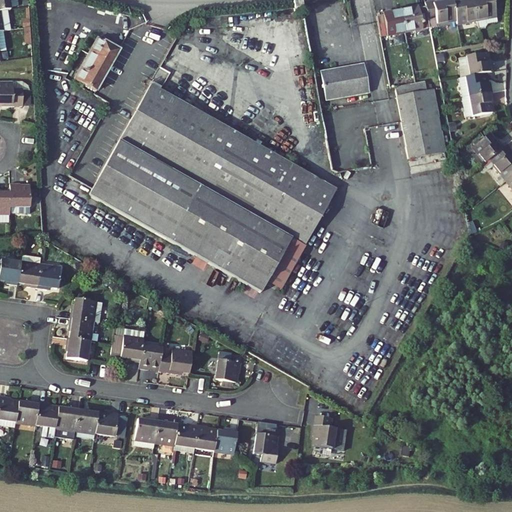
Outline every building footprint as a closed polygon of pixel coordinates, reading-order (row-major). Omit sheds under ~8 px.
[(0,0),(0,10),(10,9),(8,0),(0,0)] [(293,6),(294,13),(301,12),(299,0),(297,0),(292,1),(293,6)] [(436,24),(456,20),(453,3),(452,0),(448,0),(442,1),(441,0),(434,0),(425,2),(425,7),(428,20),(435,19),(436,24)] [(477,20),(472,0),(462,0),(463,1),(453,3),(456,20),(457,24),(477,20)] [(472,0),(477,20),(496,16),(493,0),(472,0)] [(400,11),(405,32),(429,27),(428,20),(425,7),(400,11)] [(376,16),(380,37),(405,32),(400,11),(376,16)] [(94,91),(110,64),(106,62),(114,47),(97,37),(73,79),(94,91)] [(118,50),(114,47),(106,62),(110,64),(118,50)] [(464,77),(484,73),(492,72),(490,62),(488,62),(486,53),(466,57),(467,65),(461,66),(458,67),(460,78),(464,77)] [(367,92),(365,80),(362,81),(359,65),(320,72),(326,100),(367,92)] [(468,97),(490,92),(489,82),(486,83),(484,73),(464,77),(468,97)] [(336,189),(311,176),(158,89),(160,85),(153,80),(87,196),(260,293),(291,238),(304,245),(336,189)] [(446,161),(433,90),(433,89),(426,90),(424,81),(394,87),(408,159),(435,153),(437,163),(446,161)] [(12,88),(12,83),(0,82),(0,103),(2,104),(2,106),(22,106),(22,93),(22,88),(12,88)] [(490,92),(468,97),(472,116),(492,112),(490,103),(492,102),(490,92)] [(492,155),(503,147),(497,139),(495,141),(489,133),(472,147),(484,162),(492,155)] [(492,155),(497,162),(494,165),(506,180),(511,174),(511,150),(507,143),(503,147),(492,155)] [(19,184),(9,184),(9,191),(9,207),(30,207),(29,187),(19,187),(19,184)] [(0,220),(8,220),(7,214),(9,214),(9,207),(9,191),(0,191),(0,220)] [(27,286),(36,287),(40,265),(41,258),(21,256),(20,262),(17,282),(27,284),(27,286)] [(17,282),(20,262),(0,259),(0,279),(7,281),(7,283),(17,285),(17,282)] [(47,289),(47,286),(57,288),(60,268),(40,265),(36,287),(47,289)] [(113,290),(117,285),(111,280),(107,284),(113,290)] [(70,318),(93,322),(99,323),(102,303),(75,299),(74,309),(71,308),(70,318)] [(69,338),(90,341),(93,322),(70,318),(68,328),(71,328),(69,338)] [(129,361),(139,362),(141,345),(142,339),(112,334),(109,355),(130,358),(129,361)] [(64,358),(87,361),(90,341),(69,338),(68,348),(65,348),(64,358)] [(138,368),(149,369),(149,367),(158,368),(160,354),(161,348),(141,345),(139,362),(138,368)] [(158,371),(177,374),(178,371),(188,373),(191,352),(171,349),(170,355),(160,354),(158,368),(158,371)] [(217,351),(216,360),(228,362),(229,353),(217,351)] [(237,373),(239,363),(228,362),(216,360),(213,379),(233,382),(235,373),(237,373)] [(15,422),(18,402),(7,400),(8,398),(0,396),(0,425),(14,428),(15,422)] [(34,425),(38,402),(28,401),(27,403),(18,402),(15,422),(34,425)] [(54,428),(57,408),(47,406),(48,404),(38,402),(34,425),(42,426),(40,436),(53,438),(54,428)] [(57,408),(54,428),(74,431),(77,408),(67,407),(67,409),(57,408)] [(94,434),(97,413),(87,412),(87,409),(77,408),(74,431),(75,431),(75,436),(93,439),(94,434)] [(97,413),(94,434),(114,436),(116,417),(117,414),(107,412),(106,415),(97,413)] [(332,419),(315,416),(312,436),(315,436),(313,446),(333,449),(337,429),(331,428),(332,419)] [(126,418),(116,417),(114,436),(113,440),(123,441),(126,418)] [(134,439),(154,442),(157,419),(147,418),(146,421),(136,419),(134,439)] [(173,445),(176,425),(166,424),(166,421),(157,419),(154,442),(173,445)] [(173,445),(193,448),(196,425),(186,424),(186,427),(176,425),(173,445)] [(196,425),(193,448),(213,451),(216,431),(206,429),(206,427),(196,425)] [(213,451),(233,454),(236,431),(226,429),(226,432),(216,431),(213,451)] [(276,436),(255,433),(252,454),(275,457),(277,447),(274,446),(276,436)] [(154,442),(134,439),(133,445),(153,448),(154,442)]
